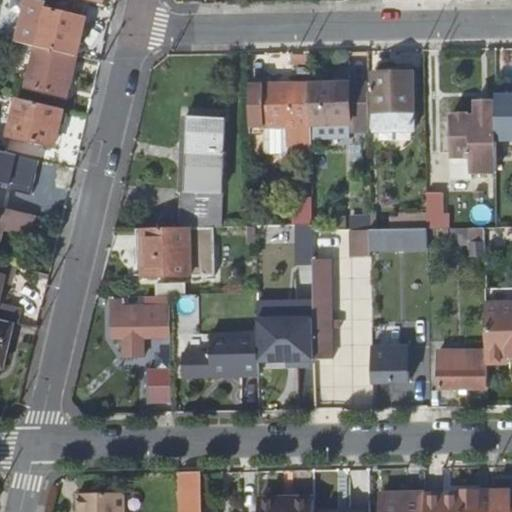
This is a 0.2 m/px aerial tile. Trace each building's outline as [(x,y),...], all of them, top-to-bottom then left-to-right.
[(86,19),(80,18),(81,13),(49,5),(50,0),(31,0),(21,46),(35,49),(77,58),(86,19)] [(77,58),(35,49),(26,90),(67,98),(77,58)] [(375,74),(376,131),(415,131),(414,73),(375,74)] [(312,85),(253,86),(254,136),(267,136),(267,144),(265,147),(265,155),(269,159),(276,159),(278,155),(313,154),(313,123),(312,85)] [(368,85),(312,85),(313,123),(326,123),(326,139),(361,139),(361,130),(369,130),(368,85)] [(511,95),(498,96),(498,115),(498,141),(511,141),(511,95)] [(65,111),(18,100),(9,140),(55,150),(65,111)] [(451,117),(452,160),(473,160),(473,174),(498,173),(498,141),(498,115),(496,115),(496,107),(477,107),(476,116),(470,115),(469,112),(458,112),(455,116),(451,117)] [(192,167),(226,166),(225,119),(183,120),(184,152),(191,151),(192,167)] [(32,198),(41,163),(0,153),(0,187),(12,190),(11,193),(32,198)] [(185,229),(213,229),(227,228),(226,166),(192,167),(185,167),(185,229)] [(294,228),(315,228),(315,202),(294,202),(294,228)] [(0,257),(7,232),(28,237),(33,217),(0,209),(0,257)] [(402,217),(402,231),(430,230),(430,217),(402,217)] [(246,228),(255,228),(255,219),(246,219),(246,228)] [(315,239),(315,233),(315,228),(294,228),(267,228),(268,276),(286,275),(286,258),(299,258),(299,239),(315,239)] [(185,229),(143,229),(143,279),(213,278),(213,229),(185,229)] [(485,229),(447,230),(447,237),(460,236),(460,249),(470,249),(471,263),(486,264),(486,236),(485,229)] [(402,231),(372,232),(372,233),(372,252),(431,251),(430,230),(402,231)] [(495,232),(496,245),(507,244),(506,232),(495,232)] [(372,252),(372,233),(355,234),(355,260),(372,260),(372,252)] [(286,258),(286,275),(299,275),(299,258),(286,258)] [(316,318),(262,319),(262,335),(262,363),(336,362),(335,331),(335,323),(334,261),(315,261),(316,318)] [(0,322),(12,326),(17,327),(20,313),(0,308),(0,302),(5,279),(8,268),(0,266),(0,322)] [(107,313),(112,313),(112,311),(124,311),(124,300),(107,300),(107,313)] [(511,304),(487,305),(488,351),(488,354),(510,353),(510,358),(511,358),(511,304)] [(173,340),(173,310),(124,311),(112,311),(112,313),(112,341),(124,340),(125,360),(142,359),(142,340),(173,340)] [(0,322),(0,368),(2,369),(12,326),(0,322)] [(262,363),(262,335),(215,336),(215,354),(183,355),(184,380),(215,380),(215,375),(246,375),(246,379),(262,378),(262,363)] [(373,350),(374,387),(410,387),(410,349),(373,350)] [(488,354),(488,351),(442,352),(443,390),(462,390),(462,397),(469,397),(469,389),(489,389),(488,354)] [(173,403),(173,367),(150,368),(150,403),(173,403)] [(204,511),(204,475),(180,476),(180,511),(204,511)] [(511,511),(511,493),(482,494),(482,496),(482,511),(511,511)] [(427,506),(427,511),(482,511),(482,496),(461,497),(461,505),(427,506)] [(123,511),(124,497),(78,497),(77,511),(123,511)] [(427,511),(427,506),(427,497),(383,498),(382,511),(427,511)]
